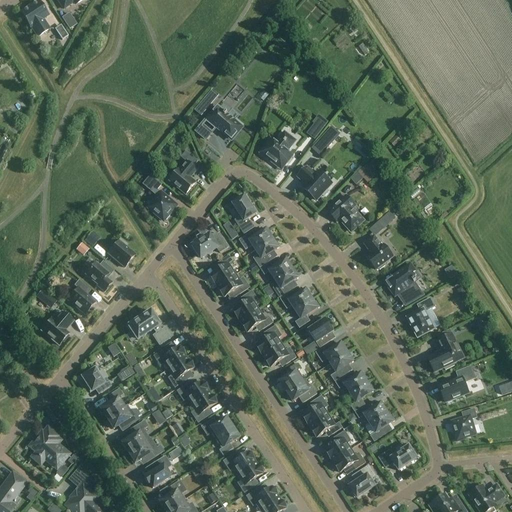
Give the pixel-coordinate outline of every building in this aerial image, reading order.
[(57,0),(64,10),(74,3),(76,5),(84,0),(57,0)] [(49,30),(42,20),(48,16),(38,2),(37,3),(34,4),(33,5),(32,7),(21,14),(30,28),(31,27),(38,37),(49,30)] [(269,22),(278,30),(286,21),(276,13),(269,22)] [(70,31),(77,26),(70,15),(63,19),(70,31)] [(63,41),(69,37),(62,26),(56,30),(63,41)] [(237,91),(224,105),(234,114),(247,99),(237,91)] [(233,144),(245,128),(218,106),(206,121),(233,144)] [(316,141),(329,123),(320,116),(314,124),(315,125),(308,135),(316,141)] [(207,142),(214,134),(202,125),(196,133),(207,142)] [(331,128),(319,142),(327,149),(340,135),(331,128)] [(285,133),(281,138),(276,144),(273,142),(269,147),(267,145),(263,150),(263,157),(267,160),(271,159),(274,162),(274,165),(278,168),(285,168),(289,162),(286,160),(291,155),(288,153),(296,142),(285,133)] [(7,149),(9,142),(3,140),(1,147),(7,149)] [(306,141),(297,153),(302,157),(311,145),(306,141)] [(379,148),(371,141),(366,147),(373,154),(379,148)] [(354,145),(350,149),(363,162),(367,158),(354,145)] [(193,176),(197,171),(188,162),(181,171),(180,170),(170,182),(186,196),(196,184),(190,178),(192,176),(193,176)] [(369,185),(378,177),(368,166),(359,173),(364,179),(369,185)] [(316,176),(308,169),(309,168),(308,168),(298,179),(298,180),(299,179),(307,186),(304,189),(303,188),(318,202),(317,201),(322,195),(324,197),(329,192),(327,191),(332,185),(318,172),(317,172),(318,173),(316,176)] [(359,173),(352,180),(357,185),(364,179),(359,173)] [(152,176),(147,181),(158,191),(163,186),(152,176)] [(166,221),(170,216),(169,216),(177,207),(161,193),(153,201),(154,202),(149,209),(158,216),(157,218),(162,221),(162,220),(164,222),(165,220),(166,221)] [(290,200),(293,205),(300,200),(296,195),(290,200)] [(244,198),(243,196),(236,200),(237,202),(233,205),(241,217),(236,221),(244,235),(254,228),(250,222),(250,223),(248,220),(256,215),(245,197),(244,198)] [(363,222),(351,208),(354,205),(347,197),(329,213),(334,219),(337,217),(352,232),(363,222)] [(379,223),(385,229),(396,220),(393,217),(404,208),(399,203),(389,212),(390,214),(379,223)] [(238,238),(229,224),(223,228),(232,242),(238,238)] [(273,240),(270,236),(272,235),(268,230),(255,238),(252,233),(240,241),(246,250),(253,246),(256,251),(273,240)] [(214,243),(210,237),(200,243),(199,241),(191,247),(197,256),(199,255),(202,259),(217,249),(220,254),(227,249),(220,239),(214,243)] [(382,247),(374,237),(364,245),(370,253),(371,252),(373,254),(367,259),(376,271),(379,269),(380,271),(385,266),(384,265),(393,258),(384,246),(382,247)] [(89,238),(85,242),(92,248),(96,244),(89,238)] [(124,269),(135,256),(126,248),(127,246),(121,240),(108,255),(124,269)] [(267,257),(279,249),(273,240),(256,251),(259,256),(254,259),(260,268),(270,262),(267,257)] [(76,251),(83,257),(89,250),(82,244),(76,251)] [(92,257),(101,262),(106,254),(96,249),(92,257)] [(218,287),(236,275),(228,265),(232,262),(229,257),(219,264),(222,269),(211,276),(218,287)] [(276,281),(293,270),(287,261),(275,269),(271,264),(261,270),(265,275),(270,272),(276,281)] [(114,272),(103,263),(99,267),(95,264),(86,276),(98,286),(97,287),(104,293),(112,284),(105,279),(108,275),(110,276),(114,272)] [(255,265),(250,268),(253,274),(258,270),(255,265)] [(416,293),(410,285),(414,283),(414,284),(417,282),(416,281),(420,279),(411,267),(402,274),(401,273),(386,284),(395,296),(398,294),(406,305),(420,297),(417,292),(416,293)] [(293,270),(276,281),(279,286),(274,289),(280,299),(290,292),(287,287),(299,279),(293,270)] [(450,287),(458,283),(452,273),(444,277),(450,287)] [(200,279),(203,284),(211,280),(208,275),(200,279)] [(236,275),(218,287),(225,298),(237,290),(240,295),(250,289),(244,279),(240,281),(236,275)] [(85,316),(95,303),(86,296),(90,291),(79,282),(75,286),(78,289),(68,301),(85,316)] [(457,291),(462,301),(467,298),(462,288),(457,291)] [(43,290),(37,297),(46,305),(52,298),(43,290)] [(295,311),(312,300),(310,296),(311,295),(308,290),(294,299),(291,294),(281,301),(287,310),(292,306),(295,311)] [(241,322),(259,311),(255,305),(259,302),(252,292),(242,299),(245,304),(234,311),(241,322)] [(418,339),(435,330),(425,312),(435,307),(431,299),(418,306),(421,311),(407,319),(418,339)] [(312,300),(295,311),(301,320),(296,323),(300,329),(310,322),(307,317),(320,308),(316,303),(315,304),(312,300)] [(347,311),(352,320),(360,316),(355,307),(347,311)] [(259,311),(241,322),(248,333),(260,325),(263,330),(273,324),(270,319),(266,321),(259,311)] [(161,331),(158,327),(160,326),(150,312),(128,327),(132,333),(127,336),(131,343),(136,339),(137,341),(154,330),(157,335),(153,337),(159,346),(172,337),(166,328),(161,331)] [(65,332),(73,322),(62,313),(55,322),(52,320),(42,332),(59,346),(62,342),(64,343),(69,337),(67,336),(69,335),(65,332)] [(483,316),(475,320),(480,332),(489,328),(487,324),(490,323),(488,318),(484,319),(483,316)] [(308,332),(320,350),(330,343),(326,338),(333,333),(325,321),(308,332)] [(264,357),(282,346),(278,340),(282,337),(275,327),(265,334),(269,339),(257,346),(264,357)] [(440,342),(453,336),(450,330),(437,336),(440,342)] [(446,371),(455,367),(454,364),(464,359),(453,336),(440,342),(438,343),(443,352),(428,359),(435,373),(444,369),(446,371)] [(331,365),(348,354),(342,344),(330,352),(326,347),(316,354),(323,363),(328,360),(331,365)] [(282,346),(264,357),(271,368),(283,361),(286,365),(296,359),(290,349),(286,352),(282,346)] [(164,364),(168,370),(186,359),(179,348),(167,355),(164,350),(154,357),(160,367),(164,364)] [(303,351),(297,355),(299,359),(306,355),(303,351)] [(348,354),(331,365),(337,374),(332,377),(335,382),(345,376),(342,371),(354,363),(348,354)] [(133,359),(128,363),(132,368),(137,364),(133,359)] [(186,359),(168,370),(172,376),(168,379),(174,389),(185,382),(181,377),(193,369),(186,359)] [(287,392),(302,382),(296,373),(300,370),(297,364),(286,371),(290,377),(281,382),(287,392)] [(138,366),(133,370),(136,375),(142,372),(138,366)] [(102,381),(97,374),(99,373),(95,367),(88,372),(89,374),(83,378),(84,380),(82,382),(90,394),(100,387),(104,392),(111,387),(106,379),(102,381)] [(448,404),(454,401),(454,400),(469,394),(465,384),(476,379),(471,368),(457,373),(459,380),(440,388),(446,403),(448,402),(448,404)] [(117,376),(121,383),(131,376),(127,370),(117,376)] [(368,384),(365,380),(367,379),(363,374),(349,382),(346,377),(336,384),(340,389),(345,386),(351,395),(368,384)] [(287,392),(294,403),(300,400),(303,405),(318,395),(312,385),(306,389),(302,382),(287,392)] [(191,405),(209,394),(202,383),(190,390),(187,385),(177,392),(183,402),(187,399),(191,405)] [(362,401),(374,393),(368,384),(351,395),(356,404),(351,407),(355,412),(365,406),(362,401)] [(132,388),(128,394),(134,398),(138,392),(132,388)] [(107,420),(123,409),(117,399),(122,395),(119,390),(109,397),(112,402),(99,411),(102,416),(104,415),(107,420)] [(209,394),(191,405),(195,411),(191,414),(197,424),(207,417),(204,412),(216,405),(209,394)] [(310,428),(328,416),(324,410),(328,407),(322,397),(312,404),(315,409),(303,417),(310,428)] [(370,425),(387,414),(381,405),(370,412),(366,407),(356,414),(360,419),(365,416),(370,425)] [(123,409),(107,420),(113,430),(125,422),(129,427),(139,420),(137,418),(140,416),(136,411),(130,411),(127,407),(123,409)] [(457,442),(466,439),(466,438),(476,435),(471,420),(477,419),(474,410),(463,414),(464,419),(452,423),(454,429),(453,429),(457,442)] [(152,416),(156,422),(162,418),(159,412),(152,416)] [(387,414),(370,425),(371,425),(376,434),(371,437),(375,443),(385,436),(382,431),(388,426),(395,422),(391,417),(390,418),(387,414)] [(168,416),(161,420),(165,426),(172,422),(168,416)] [(328,416),(310,428),(317,438),(329,431),(332,436),(343,429),(339,424),(335,427),(328,416)] [(215,440),(232,429),(226,419),(217,425),(213,420),(201,428),(206,437),(211,434),(215,440)] [(122,444),(128,454),(149,440),(143,430),(147,427),(144,422),(130,431),(134,436),(122,444)] [(176,427),(172,429),(177,437),(181,435),(176,427)] [(45,461),(51,466),(57,471),(69,456),(54,443),(59,437),(48,428),(30,449),(36,453),(31,458),(40,466),(45,461)] [(232,429),(215,440),(221,450),(219,451),(222,457),(233,450),(230,445),(239,439),(232,429)] [(333,463),(351,451),(347,445),(351,442),(344,432),(334,439),(338,444),(326,452),(333,463)] [(149,440),(128,454),(131,459),(130,459),(133,465),(143,458),(147,463),(163,452),(160,447),(156,449),(150,439),(149,440)] [(412,451),(409,447),(394,457),(390,451),(379,459),(386,469),(392,465),(391,464),(393,463),(399,472),(418,460),(416,458),(418,457),(414,450),(412,451)] [(351,451),(333,463),(341,473),(352,466),(356,471),(366,464),(359,454),(355,457),(351,451)] [(237,476),(255,464),(248,453),(236,461),(233,456),(223,462),(229,472),(233,470),(237,476)] [(74,456),(68,463),(72,466),(78,459),(74,456)] [(153,489),(171,478),(166,470),(171,467),(165,458),(152,466),(156,471),(144,478),(148,485),(150,485),(153,489)] [(255,464),(237,476),(241,482),(237,484),(244,494),(254,487),(251,482),(262,475),(255,464)] [(56,475),(61,479),(68,471),(63,466),(56,475)] [(97,498),(86,489),(91,483),(81,467),(69,481),(80,489),(77,493),(75,492),(70,499),(71,500),(65,507),(71,511),(104,511),(93,503),(97,498)] [(358,499),(375,488),(370,480),(375,476),(369,467),(353,477),(357,483),(350,488),(353,492),(351,493),(355,499),(357,498),(358,499)] [(197,469),(192,473),(195,477),(200,474),(197,469)] [(10,504),(25,484),(12,475),(8,480),(9,481),(0,492),(0,511),(11,511),(14,507),(10,504)] [(164,511),(166,511),(183,502),(185,500),(181,495),(186,492),(180,482),(168,490),(171,495),(159,503),(164,511)] [(505,498),(497,486),(487,493),(483,487),(470,496),(480,511),(494,511),(493,509),(496,507),(494,504),(505,498)] [(256,504),(260,511),(278,499),(271,488),(259,496),(256,491),(246,497),(252,507),(256,504)] [(30,495),(27,500),(30,503),(37,494),(31,490),(28,494),(30,495)] [(466,511),(456,496),(450,500),(446,494),(440,499),(439,498),(433,502),(434,503),(428,506),(432,511),(466,511)] [(278,499),(260,511),(261,511),(282,511),(285,510),(278,499)] [(183,502),(166,511),(196,511),(191,504),(186,507),(183,502)]
